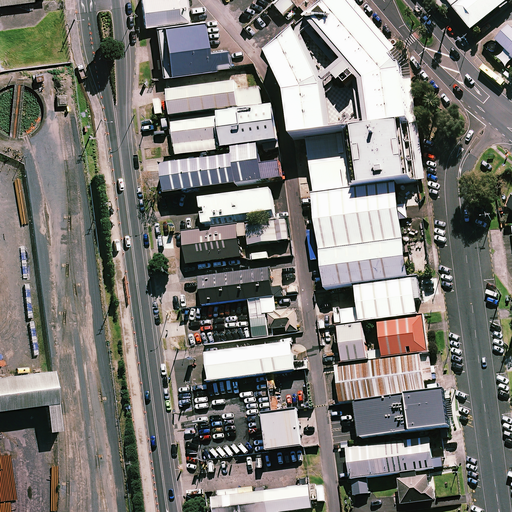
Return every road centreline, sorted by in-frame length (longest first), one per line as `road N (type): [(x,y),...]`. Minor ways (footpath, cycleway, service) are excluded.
road 1 (residential): [(492,118),(467,153),(460,186),(500,511)]
road 2 (secondary): [(168,511),(119,138)]
road 3 (secondary): [(492,118),(382,0)]
road 4 (secondary): [(119,138),(86,0)]
road 5 (secondary): [(115,0),(119,138)]
road 6 (secondary): [(411,0),(503,101)]
